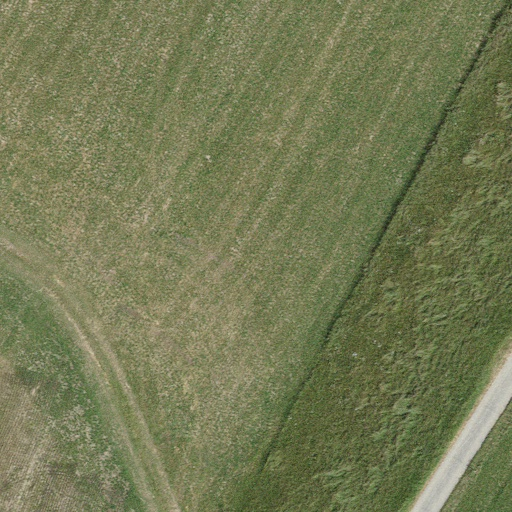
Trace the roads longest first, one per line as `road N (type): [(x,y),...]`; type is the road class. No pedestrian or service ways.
road 1 (track): [(162,511),(114,345),(0,220)]
road 2 (track): [(407,511),(511,350)]
